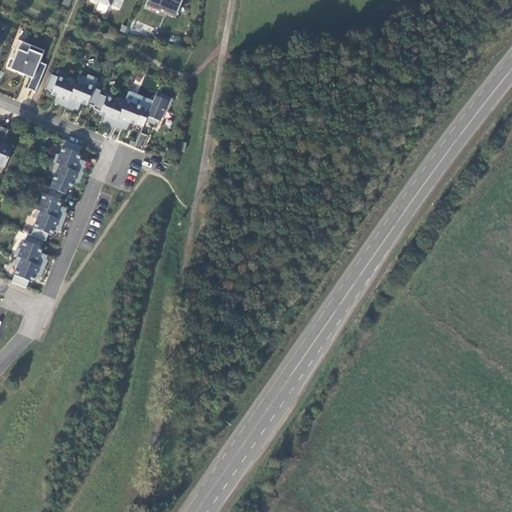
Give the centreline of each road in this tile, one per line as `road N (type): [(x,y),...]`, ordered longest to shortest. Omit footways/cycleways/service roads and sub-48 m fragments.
road 1 (primary): [(511,74),(199,511)]
road 2 (unclassified): [(233,0),(197,213)]
road 3 (residential): [(110,147),(45,306)]
